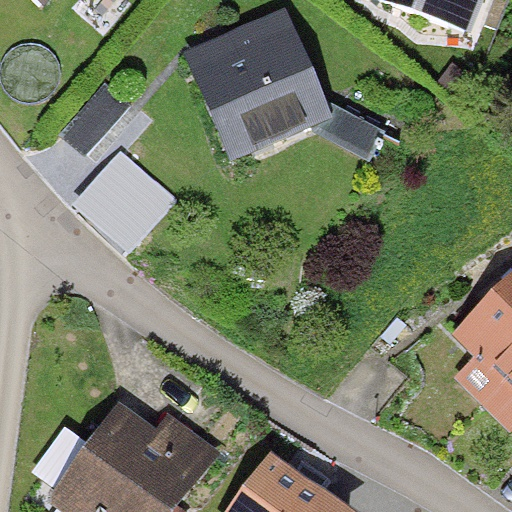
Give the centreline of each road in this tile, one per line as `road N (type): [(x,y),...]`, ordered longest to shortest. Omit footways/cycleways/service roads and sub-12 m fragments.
road 1 (residential): [(25,219),(476,511)]
road 2 (residential): [(0,448),(25,219)]
